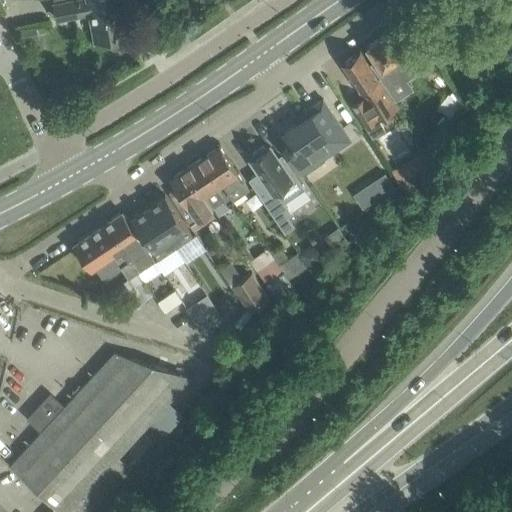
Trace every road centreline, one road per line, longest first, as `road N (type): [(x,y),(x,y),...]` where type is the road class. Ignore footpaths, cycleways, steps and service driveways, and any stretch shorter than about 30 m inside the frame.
road 1 (residential): [(0,276),(283,88)]
road 2 (residential): [(284,0),(59,152)]
road 3 (residential): [(283,88),(402,6),(511,4)]
road 4 (secondary): [(511,287),(348,474)]
road 5 (secondary): [(72,178),(274,48)]
road 6 (secondary): [(511,343),(348,474)]
road 7 (secondary): [(363,511),(511,407)]
road 8 (unknown): [(146,316),(0,280)]
road 9 (residential): [(59,152),(5,43)]
